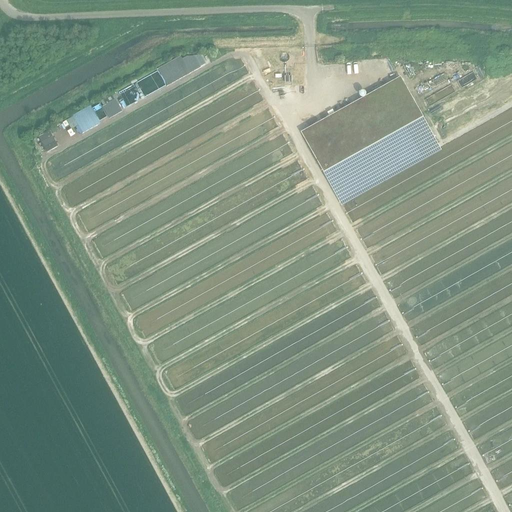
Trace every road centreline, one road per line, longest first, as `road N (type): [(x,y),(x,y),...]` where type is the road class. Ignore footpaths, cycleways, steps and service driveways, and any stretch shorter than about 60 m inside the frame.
road 1 (unclassified): [(321,7),(27,17),(0,0)]
road 2 (track): [(511,9),(321,7)]
